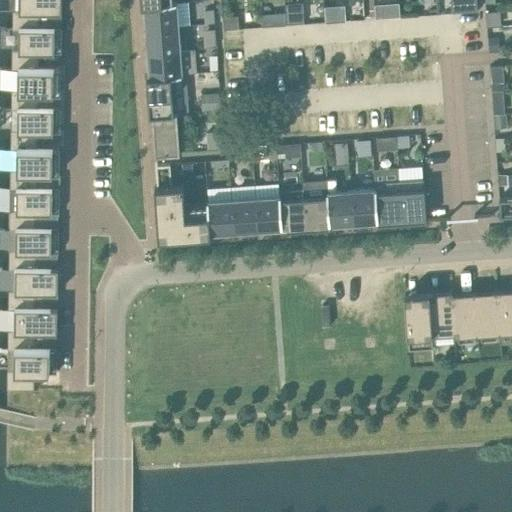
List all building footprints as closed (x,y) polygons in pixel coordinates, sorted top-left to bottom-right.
[(13,26),(13,28),(20,28),(20,27),(40,27),(62,27),(62,0),(20,0),(20,8),(13,8),(13,26)] [(171,0),(142,2),(142,4),(145,4),(146,24),(179,22),(177,0),(171,0)] [(477,0),(451,0),(452,11),(478,9),(477,0)] [(388,3),(376,4),(377,16),(389,15),(388,3)] [(259,10),(260,21),(298,20),(298,9),(259,10)] [(179,22),(146,24),(148,49),(180,47),(179,22)] [(12,66),(12,67),(19,67),(26,67),(39,67),(39,65),(39,50),(62,50),(62,27),(40,27),(20,27),(20,28),(19,48),(13,48),(12,66)] [(180,47),(148,49),(150,74),(182,72),(180,47)] [(500,63),(490,63),(491,91),(501,90),(500,63)] [(12,106),(12,107),(19,108),(19,107),(39,107),(61,107),(61,106),(61,66),(39,65),(39,67),(26,67),(19,67),(19,89),(12,89),(12,106)] [(150,74),(147,74),(150,114),(153,114),(177,112),(177,111),(174,111),(172,74),(182,73),(182,72),(150,74)] [(11,146),(11,147),(18,148),(18,147),(19,147),(38,147),(38,146),(38,145),(38,130),(61,131),(61,107),(39,107),(19,107),(19,108),(18,129),(11,129),(11,146)] [(177,112),(153,114),(156,153),(180,151),(177,112)] [(323,140),(312,141),(313,150),(323,149),(323,140)] [(11,186),(11,187),(17,188),(17,187),(24,187),(37,187),(37,185),(38,171),(60,171),(60,146),(38,145),(38,146),(38,147),(19,147),(18,147),(18,148),(18,169),(11,169),(11,186)] [(252,145),(240,146),(241,157),(253,156),(252,145)] [(214,159),(205,159),(206,168),(214,168),(214,159)] [(171,162),(157,163),(157,170),(157,171),(171,170),(171,169),(171,162)] [(172,176),(158,177),(158,185),(172,184),(172,176)] [(424,176),(399,178),(402,220),(427,218),(424,176)] [(328,177),(303,179),(304,187),(305,195),(307,227),(331,225),(331,222),(329,194),(328,177)] [(336,177),(328,177),(329,194),(331,222),(354,221),(352,189),(337,190),(336,177)] [(399,178),(375,180),(375,188),(377,219),(378,222),(402,220),(399,178)] [(158,185),(155,185),(159,238),(188,236),(186,204),(184,183),(172,184),(158,185)] [(10,226),(10,227),(17,227),(17,226),(28,227),(37,227),(37,225),(37,210),(59,210),(60,186),(37,185),(37,187),(24,187),(17,187),(17,188),(17,208),(10,208),(10,226)] [(304,187),(279,189),(279,194),(282,226),(282,229),(307,227),(305,195),(304,187)] [(375,188),(352,189),(354,221),(377,219),(375,188)] [(279,194),(256,196),(259,228),(282,226),(279,194)] [(509,195),(500,196),(500,204),(510,204),(509,195)] [(256,196),(233,197),(236,229),(259,228),(256,196)] [(233,197),(209,199),(211,231),(236,229),(233,197)] [(208,202),(186,204),(188,236),(211,234),(211,231),(209,199),(208,199),(208,202)] [(510,204),(500,204),(501,213),(510,212),(510,204)] [(10,266),(10,267),(16,267),(16,266),(17,266),(36,267),(36,266),(36,265),(37,251),(59,251),(59,226),(37,225),(37,227),(28,227),(17,226),(17,227),(17,249),(10,249),(10,266)] [(9,306),(9,307),(16,307),(16,306),(36,306),(45,307),(58,307),(59,266),(36,265),(36,266),(36,267),(17,266),(16,266),(16,267),(16,288),(9,288),(9,306)] [(511,287),(497,289),(500,331),(511,329),(511,287)] [(452,289),(429,291),(432,333),(454,331),(455,331),(452,289)] [(452,289),(455,331),(454,331),(454,334),(478,332),(475,297),(475,290),(453,292),(452,289)] [(497,289),(475,290),(475,297),(478,332),(500,331),(497,289)] [(429,291),(405,292),(408,335),(432,333),(429,291)] [(272,292),(154,300),(157,339),(156,339),(159,382),(188,380),(187,372),(277,365),(272,292)] [(8,347),(8,348),(15,348),(15,346),(33,347),(35,347),(38,347),(57,347),(58,307),(45,307),(36,306),(16,306),(16,307),(15,329),(9,329),(8,347)] [(8,368),(8,387),(50,388),(51,371),(57,371),(57,347),(38,347),(35,347),(33,347),(15,346),(15,348),(15,368),(8,368)]
